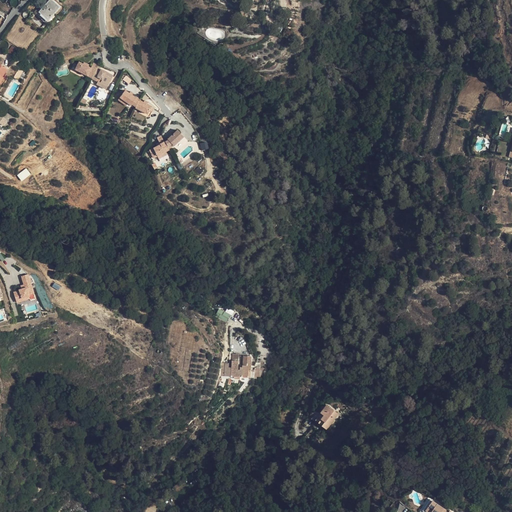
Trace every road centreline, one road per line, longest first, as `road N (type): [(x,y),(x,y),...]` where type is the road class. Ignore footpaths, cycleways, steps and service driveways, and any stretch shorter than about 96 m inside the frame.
road 1 (residential): [(186,511),(266,428),(278,352),(244,327),(232,331),(233,348)]
road 2 (residential): [(103,0),(109,64),(129,66),(170,115)]
